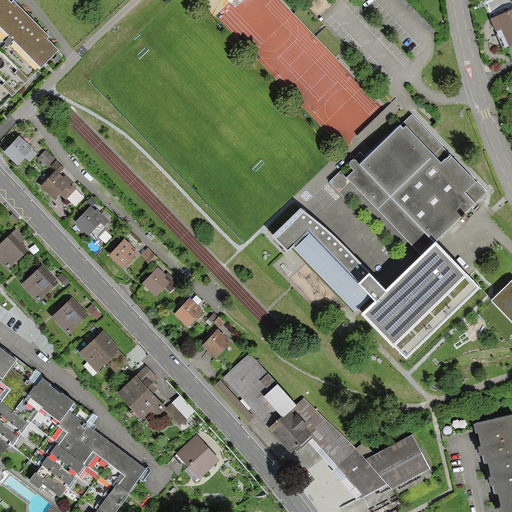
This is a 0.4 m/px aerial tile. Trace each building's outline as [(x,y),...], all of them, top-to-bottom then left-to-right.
[(44,63),(58,49),(49,40),(47,38),(50,35),(15,0),(14,0),(11,0),(11,1),(10,0),(0,0),(0,106),(3,104),(32,75),(44,63)] [(511,44),(511,43),(511,9),(494,17),(500,29),(504,27),(511,44)] [(328,27),(319,36),(338,54),(346,46),(328,27)] [(436,244),(488,194),(415,117),(364,166),(360,162),(355,163),(352,166),(353,169),(357,172),(349,180),(423,257),(436,244)] [(27,145),(29,142),(20,135),(8,149),(5,152),(20,164),(32,150),(27,145)] [(40,157),(50,165),(57,158),(47,149),(40,157)] [(67,197),(77,185),(67,177),(57,168),(42,186),(55,197),(60,191),(67,197)] [(105,223),(110,218),(91,203),(76,223),(90,233),(101,219),(105,223)] [(406,359),(477,289),(436,244),(423,257),(388,292),(331,235),(300,211),(274,236),(287,251),(292,247),(309,231),(372,297),(378,302),(363,315),(406,359)] [(0,256),(9,266),(28,247),(24,243),(22,242),(26,238),(17,228),(0,243),(0,256)] [(292,247),(356,313),(372,297),(309,231),(292,247)] [(132,249),(134,246),(126,238),(111,255),(125,268),(138,253),(132,249)] [(154,262),(159,254),(149,247),(144,255),(154,262)] [(39,299),(59,280),(52,272),(44,263),(23,283),(39,299)] [(166,277),(168,274),(159,267),(144,284),(159,296),(171,282),(166,277)] [(511,282),(493,302),(511,321),(511,282)] [(70,331),(90,311),(82,304),(74,296),(54,316),(70,331)] [(198,307),(200,305),(191,297),(176,314),(191,327),(203,312),(198,307)] [(226,337),(228,335),(219,327),(205,344),(208,348),(219,357),(231,342),(226,337)] [(117,370),(130,358),(104,330),(82,351),(91,361),(99,369),(109,361),(117,370)] [(0,452),(4,455),(11,446),(41,469),(31,483),(39,489),(43,484),(60,497),(67,487),(99,511),(98,511),(113,511),(146,470),(85,424),(93,414),(44,377),(0,344),(0,452)] [(393,490),(430,470),(413,435),(367,459),(304,399),(297,406),(250,354),(214,386),(249,424),(258,415),(292,452),(309,436),(317,444),(365,497),(387,484),(393,490)] [(149,422),(168,406),(155,391),(160,387),(155,381),(160,377),(151,368),(123,392),(149,422)] [(500,511),(511,511),(511,419),(476,427),(478,435),(482,434),(485,448),(480,449),(481,457),(486,456),(488,464),(493,463),(496,479),(492,480),(493,488),(498,487),(499,496),(502,495),(505,510),(500,511)] [(201,475),(220,457),(198,434),(193,438),(179,452),(201,475)]
